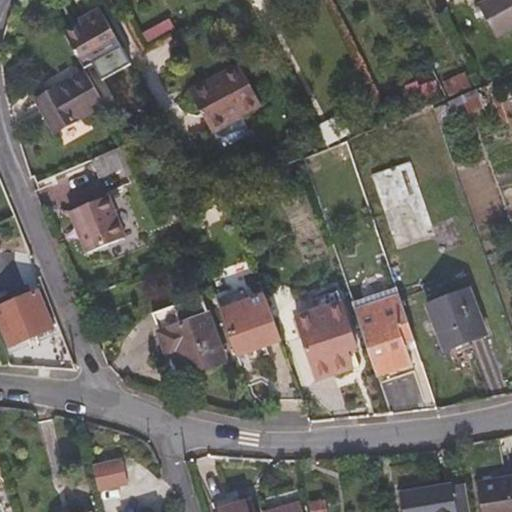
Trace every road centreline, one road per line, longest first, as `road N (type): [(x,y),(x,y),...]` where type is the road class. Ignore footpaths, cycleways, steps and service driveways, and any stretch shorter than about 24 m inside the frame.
road 1 (residential): [(163,421),(275,442),(410,432),(511,411)]
road 2 (residential): [(103,404),(0,129)]
